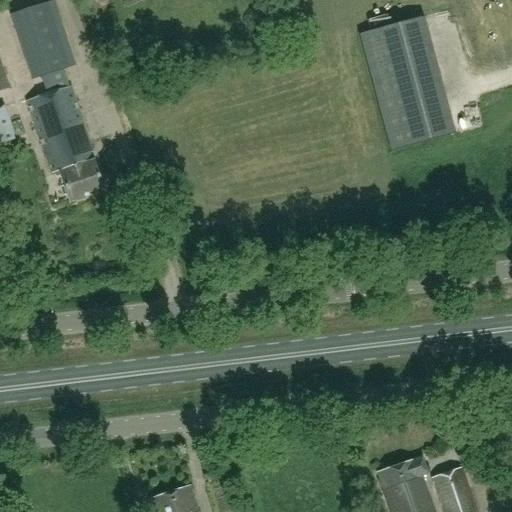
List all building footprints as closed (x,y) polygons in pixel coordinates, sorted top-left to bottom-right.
[(61,89),(55,72),(73,66),(50,5),(9,20),(31,81),(34,80),(38,98),(24,103),(41,149),(42,149),(52,177),(59,174),(70,203),(103,191),(93,162),(91,163),(88,154),(91,153),(68,87),(61,89)] [(422,20),(361,36),(392,152),(453,136),(422,20)] [(0,62),(0,92),(9,89),(0,62)] [(0,145),(14,142),(3,106),(0,106),(0,145)] [(423,459),(378,474),(390,511),(433,511),(422,477),(428,475),(423,459)] [(475,511),(461,467),(431,477),(442,511),(475,511)] [(196,511),(189,487),(151,499),(154,511),(196,511)] [(369,511),(384,511),(382,503),(368,507),(369,511)]
